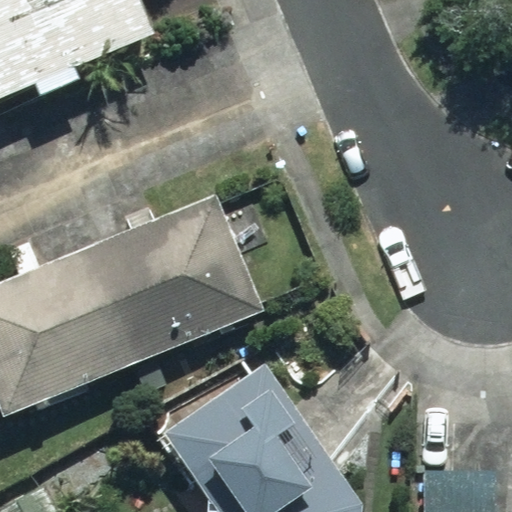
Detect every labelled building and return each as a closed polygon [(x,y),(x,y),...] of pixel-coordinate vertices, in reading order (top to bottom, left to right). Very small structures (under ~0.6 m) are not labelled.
[(165,36),(149,0),(0,0),(0,105),(46,87),(51,99),(92,82),(86,69),(165,36)] [(222,194),(0,287),(0,387),(14,420),(272,311),(222,194)] [(371,511),(372,506),(274,366),(174,435),(227,511),(371,511)] [(502,511),(502,472),(430,472),(430,511),(502,511)] [(62,511),(48,487),(3,511),(62,511)]
